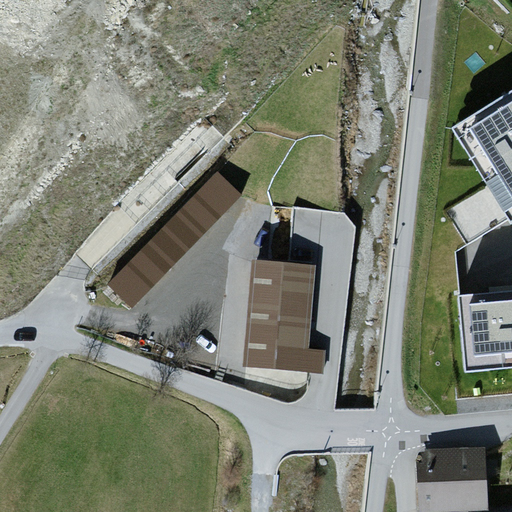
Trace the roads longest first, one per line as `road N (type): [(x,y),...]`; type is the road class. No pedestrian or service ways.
road 1 (residential): [(432,0),(393,437)]
road 2 (unclassified): [(377,437),(306,433),(51,338),(0,341)]
